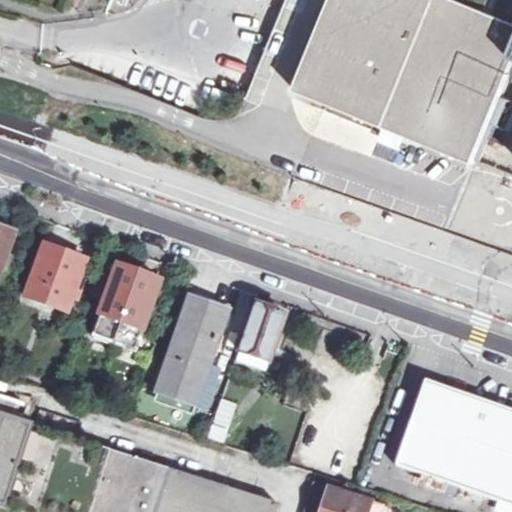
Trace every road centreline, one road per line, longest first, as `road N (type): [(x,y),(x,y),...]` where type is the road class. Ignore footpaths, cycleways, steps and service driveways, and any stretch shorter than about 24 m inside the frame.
road 1 (tertiary): [(0,156),(511,340)]
road 2 (unknown): [(0,387),(309,497)]
